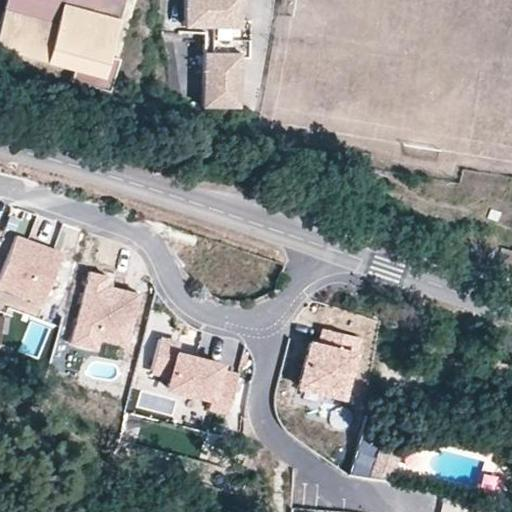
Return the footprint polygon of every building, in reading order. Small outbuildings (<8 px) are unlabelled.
[(6,0),(5,7),(57,22),(62,1),(119,16),(123,0),(6,0)] [(239,25),(239,0),(185,0),(185,24),(211,24),(211,53),(205,53),(204,105),(238,105),(239,57),(248,57),(248,25),(239,25)] [(110,53),(119,16),(62,1),(57,22),(5,7),(0,24),(0,46),(75,67),(72,79),(111,90),(120,57),(110,53)] [(51,257),(52,252),(14,238),(0,275),(0,289),(42,306),(59,260),(51,257)] [(107,276),(89,271),(71,344),(96,350),(99,339),(126,346),(139,294),(105,285),(107,276)] [(341,393),(354,333),(316,324),(313,336),(303,333),(292,382),(341,393)] [(175,338),(156,334),(148,366),(168,370),(165,382),(209,392),(206,407),(226,411),(235,369),(215,365),(217,358),(173,348),(175,338)] [(390,477),(398,449),(380,444),(372,472),(390,477)]
